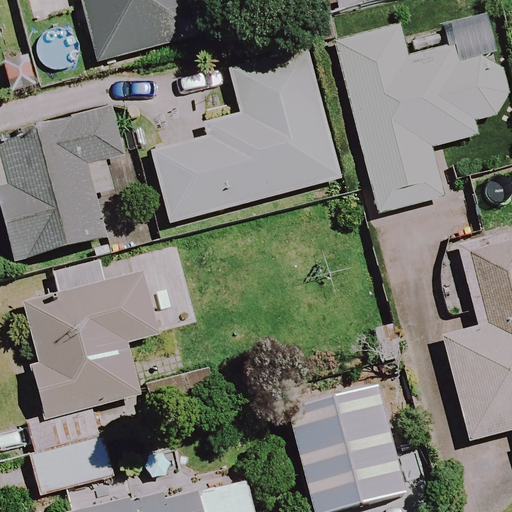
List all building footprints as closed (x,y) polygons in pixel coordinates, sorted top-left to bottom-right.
[(76,0),(95,68),(196,40),(184,0),(76,0)] [(403,63),(395,31),(331,47),(374,220),(438,204),(426,153),(473,142),(470,128),(505,119),(480,16),(441,26),(447,53),(403,63)] [(226,78),(237,120),(199,130),(203,142),(147,156),(167,229),(335,185),(315,108),(302,58),(226,78)] [(121,160),(108,116),(0,147),(0,226),(12,269),(100,243),(88,201),(107,195),(99,166),(121,160)] [(511,241),(457,256),(477,335),(440,344),(466,449),(511,438),(511,441),(511,241)] [(56,321),(22,330),(32,371),(28,373),(42,428),(136,404),(121,345),(154,336),(137,271),(49,294),(56,321)] [(362,511),(401,502),(372,388),(282,411),(307,511),(362,511)] [(108,486),(99,444),(27,460),(36,502),(108,486)] [(191,500),(179,455),(135,466),(143,499),(92,511),(247,511),(242,487),(191,500)]
